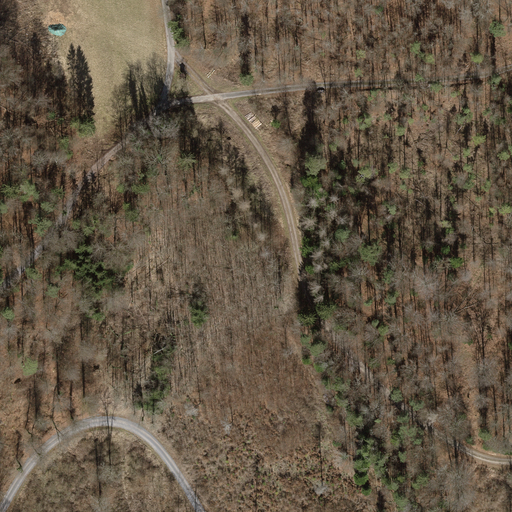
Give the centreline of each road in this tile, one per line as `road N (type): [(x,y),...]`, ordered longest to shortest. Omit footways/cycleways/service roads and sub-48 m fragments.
road 1 (track): [(511,457),(462,446),(320,318),(305,297),(267,162),(170,45)]
road 2 (track): [(163,103),(511,65)]
road 3 (track): [(198,511),(161,448),(124,421),(97,418),(46,449),(0,508)]
road 4 (track): [(0,277),(163,103)]
